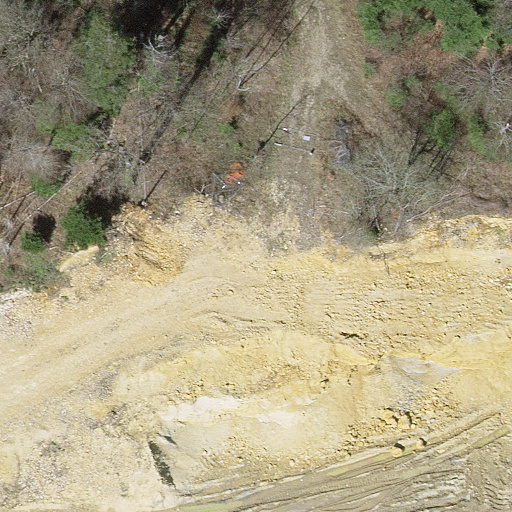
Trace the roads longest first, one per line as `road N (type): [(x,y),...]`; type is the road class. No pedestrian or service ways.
road 1 (track): [(511,152),(302,64)]
road 2 (track): [(278,180),(302,64),(303,0)]
